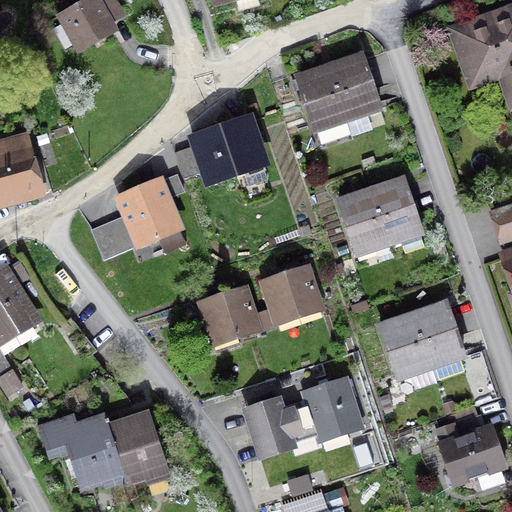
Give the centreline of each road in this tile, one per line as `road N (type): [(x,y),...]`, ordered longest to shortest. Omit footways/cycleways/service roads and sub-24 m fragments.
road 1 (residential): [(511,389),(381,6)]
road 2 (residential): [(45,205),(231,460),(251,511)]
road 3 (residential): [(381,6),(267,43),(203,93)]
road 4 (residential): [(203,93),(45,205)]
